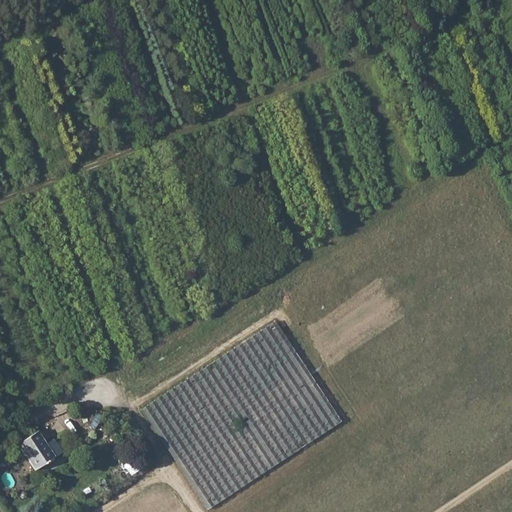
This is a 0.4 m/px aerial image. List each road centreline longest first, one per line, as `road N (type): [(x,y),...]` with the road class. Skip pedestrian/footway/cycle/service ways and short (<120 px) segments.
road 1 (track): [(195,511),(109,386)]
road 2 (unclassified): [(0,442),(109,386)]
